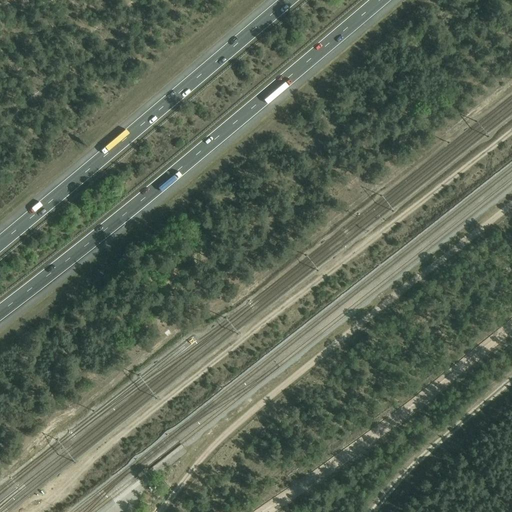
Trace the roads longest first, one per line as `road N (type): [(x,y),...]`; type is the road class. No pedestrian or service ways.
road 1 (track): [(511,132),(163,403),(37,511)]
road 2 (motorway): [(0,313),(381,0)]
road 3 (track): [(159,511),(230,430),(511,206)]
road 4 (motorway): [(287,0),(0,242)]
